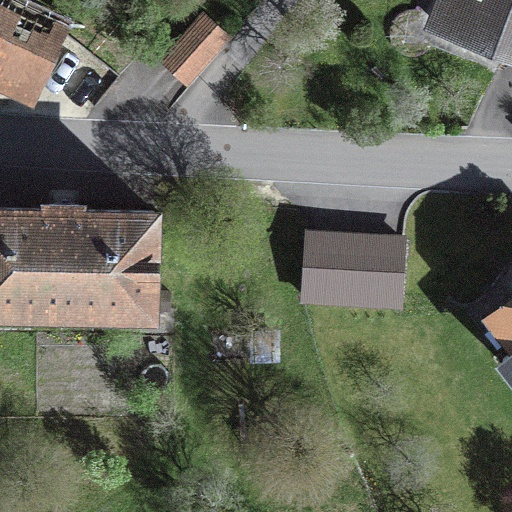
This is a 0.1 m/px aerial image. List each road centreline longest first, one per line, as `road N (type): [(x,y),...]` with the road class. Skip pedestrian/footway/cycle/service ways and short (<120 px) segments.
road 1 (residential): [(511,166),(143,166)]
road 2 (residential): [(291,0),(143,166)]
road 3 (residential): [(143,166),(0,145)]
